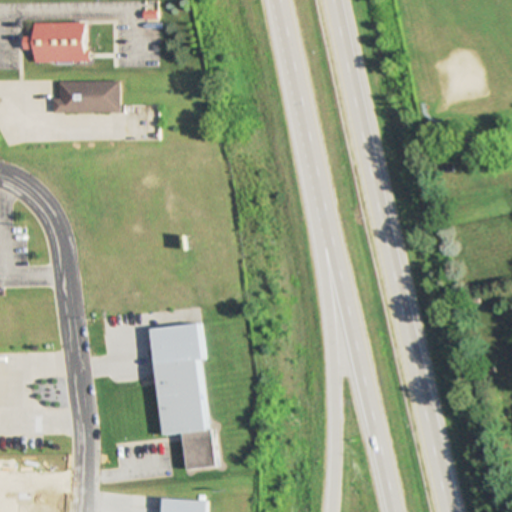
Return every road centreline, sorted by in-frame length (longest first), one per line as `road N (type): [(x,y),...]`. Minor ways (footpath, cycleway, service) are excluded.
road 1 (motorway): [(282,0),(393,511)]
road 2 (motorway): [(446,511),(335,0)]
road 3 (motorway): [(319,179),(336,332),(328,511)]
road 4 (residential): [(0,178),(43,205),(60,245),(82,467)]
